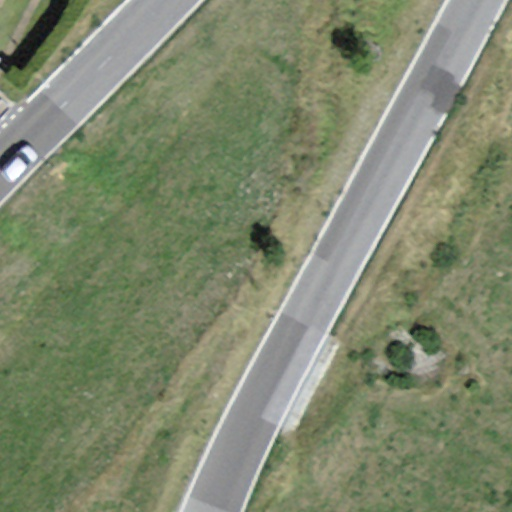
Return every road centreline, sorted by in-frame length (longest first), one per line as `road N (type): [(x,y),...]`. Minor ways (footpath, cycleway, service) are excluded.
road 1 (tertiary): [(212,511),(246,431),(477,0)]
road 2 (tertiary): [(164,0),(0,168)]
